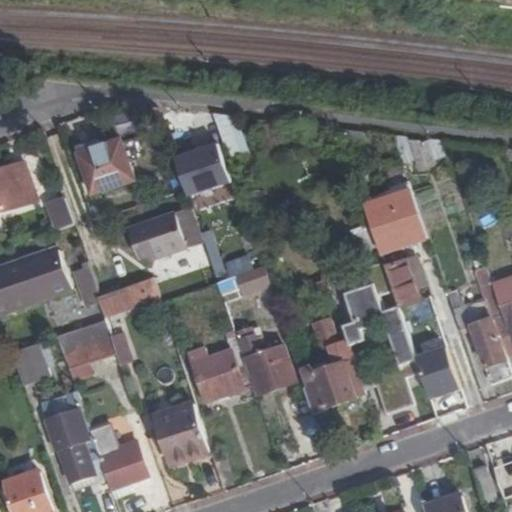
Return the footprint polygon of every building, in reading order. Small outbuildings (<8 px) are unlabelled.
[(160,109),(135,106),(134,118),(164,120),(160,109)] [(229,162),(250,158),(241,113),(220,118),(229,162)] [(284,136),(304,138),(305,128),(286,126),(284,136)] [(425,142),(410,141),(422,172),(434,168),(425,142)] [(79,149),(81,156),(104,148),(102,142),(79,149)] [(104,148),(81,156),(95,195),(136,182),(122,142),(104,148)] [(220,146),(177,159),(189,197),(232,183),(220,146)] [(27,163),(0,173),(0,215),(42,200),(27,163)] [(55,209),(63,232),(79,227),(71,203),(55,209)] [(207,247),(194,208),(131,230),(141,263),(151,260),(153,266),(207,247)] [(396,218),(374,226),(388,264),(402,307),(423,301),(419,289),(410,262),(405,264),(395,234),(402,231),(396,218)] [(86,310),(100,304),(98,299),(103,298),(93,268),(73,275),(65,253),(0,275),(0,318),(78,291),(86,310)] [(420,259),(410,262),(419,289),(429,285),(420,259)] [(409,379),(425,373),(420,359),(402,307),(388,264),(370,270),(376,285),(348,295),(358,323),(346,327),(353,347),(366,343),(362,331),(388,322),(393,336),(392,337),(402,367),(376,376),(380,387),(390,416),(418,406),(409,379)] [(239,276),(247,298),(277,287),(269,265),(239,276)] [(473,323),(476,332),(495,386),(511,380),(511,368),(508,358),(511,356),(511,331),(496,287),(490,268),(479,271),(489,299),(467,306),(456,310),(462,327),(473,323)] [(152,318),(110,332),(113,341),(123,367),(141,361),(134,342),(165,331),(155,303),(164,299),(157,280),(141,285),(147,303),(152,318)] [(511,281),(496,287),(511,331),(511,281)] [(322,308),(337,302),(331,283),(314,288),(322,308)] [(105,319),(147,303),(141,285),(103,298),(98,299),(100,304),(105,319)] [(465,300),(454,304),(456,310),(467,306),(465,300)] [(246,308),(233,313),(262,397),(299,384),(286,347),(268,354),(266,347),(259,348),(246,308)] [(110,332),(107,322),(69,335),(59,339),(66,357),(83,351),(113,341),(110,332)] [(332,323),(316,329),(325,351),(341,346),(332,323)] [(462,327),(465,336),(476,332),(473,323),(462,327)] [(51,371),(41,345),(13,354),(23,382),(51,371)] [(425,373),(435,400),(465,390),(450,349),(420,359),(425,373)] [(209,404),(255,388),(242,350),(196,366),(209,404)] [(83,351),(66,357),(70,369),(87,363),(83,351)] [(314,369),(304,372),(310,390),(306,392),(314,415),(318,414),(360,399),(353,381),(360,379),(357,371),(351,374),(347,364),(316,375),(314,369)] [(167,440),(206,426),(189,379),(151,392),(167,440)] [(89,429),(74,387),(63,390),(69,408),(43,417),(58,458),(61,457),(73,488),(96,480),(98,487),(110,483),(98,447),(93,449),(86,430),(89,429)] [(110,483),(114,492),(132,485),(151,478),(139,445),(122,452),(113,428),(93,435),(98,447),(110,483)] [(489,470),(475,474),(486,505),(499,501),(489,470)] [(56,511),(43,475),(7,487),(15,511),(56,511)] [(98,487),(96,480),(73,488),(75,495),(98,487)] [(135,494),(132,485),(114,492),(117,501),(135,494)] [(468,511),(464,497),(428,508),(429,511),(468,511)]
